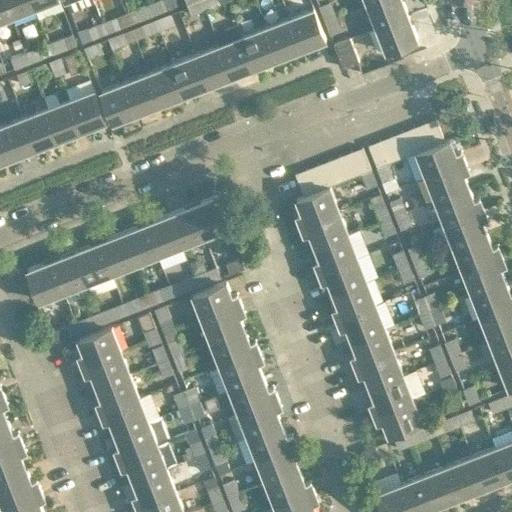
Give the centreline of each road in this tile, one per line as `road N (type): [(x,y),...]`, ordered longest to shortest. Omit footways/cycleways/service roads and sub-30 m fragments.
road 1 (residential): [(372,511),(273,247)]
road 2 (residential): [(236,149),(483,53)]
road 3 (residential): [(0,238),(236,149)]
road 4 (residential): [(89,511),(0,303)]
